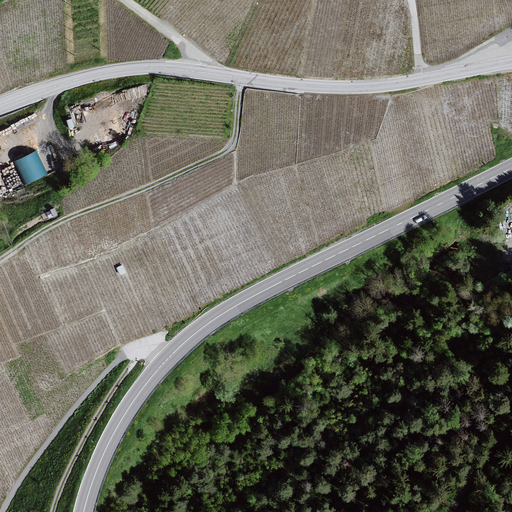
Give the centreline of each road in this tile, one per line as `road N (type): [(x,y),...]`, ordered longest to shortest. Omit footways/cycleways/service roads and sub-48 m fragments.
road 1 (tertiary): [(511,168),(246,299),(182,343),(124,414),(83,511)]
road 2 (tertiary): [(0,106),(132,68),(344,87),(511,61)]
road 3 (track): [(0,258),(57,222),(226,149),(241,77)]
road 4 (track): [(167,359),(146,348),(126,351),(61,422),(1,511)]
road 5 (track): [(52,511),(85,435),(141,348)]
